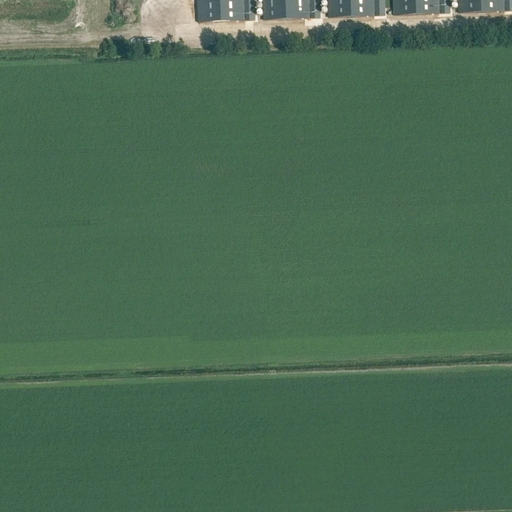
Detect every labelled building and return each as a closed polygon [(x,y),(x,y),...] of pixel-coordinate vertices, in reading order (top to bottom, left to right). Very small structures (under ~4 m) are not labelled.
[(196,0),(198,24),(244,22),(243,0),(196,0)] [(308,0),(262,0),(264,22),(309,19),(308,0)] [(327,0),(328,19),(373,17),(372,0),(327,0)] [(391,0),(393,17),(438,15),(437,0),(391,0)] [(503,0),(458,0),(459,14),(504,12),(503,0)]
